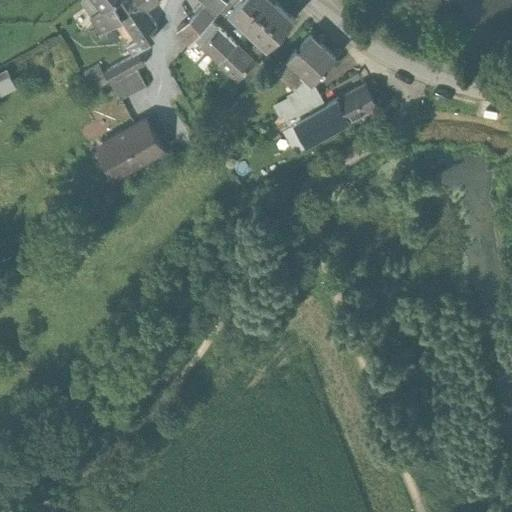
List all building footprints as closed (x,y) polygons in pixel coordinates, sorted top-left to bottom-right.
[(101,7),(96,0),(80,0),(90,15),(101,7)] [(111,0),(101,7),(90,15),(101,31),(122,16),(136,37),(127,43),(132,51),(155,37),(150,30),(158,25),(146,7),(140,0),(111,0)] [(190,19),(201,31),(229,0),(199,0),(205,5),(190,19)] [(240,21),(249,29),(276,0),(239,0),(230,10),(231,12),(240,21)] [(260,39),(268,47),(296,17),(277,0),(276,0),(249,29),(260,39)] [(232,30),(240,21),(231,12),(223,21),(232,30)] [(220,26),(201,45),(236,78),(254,59),(220,26)] [(312,31),(288,57),(313,81),(338,55),(312,31)] [(268,47),(260,39),(251,47),(259,55),(268,47)] [(103,71),(110,83),(137,69),(146,64),(139,52),(103,71)] [(313,81),(288,57),(276,71),(295,89),(287,93),(288,96),(273,104),(280,116),(282,114),(321,93),(313,81)] [(110,83),(103,71),(100,65),(83,74),(93,92),(110,83)] [(0,93),(17,85),(7,66),(0,69),(0,93)] [(146,86),(137,69),(110,83),(120,100),(146,86)] [(306,144),(307,145),(379,105),(366,81),(327,103),(294,121),(294,123),(306,144)] [(327,103),(321,93),(282,114),(288,124),(294,121),(327,103)] [(148,115),(89,147),(108,181),(166,149),(148,115)] [(306,144),(294,123),(283,129),(293,145),(292,149),(294,152),(299,153),(302,149),(301,146),(306,144)]
